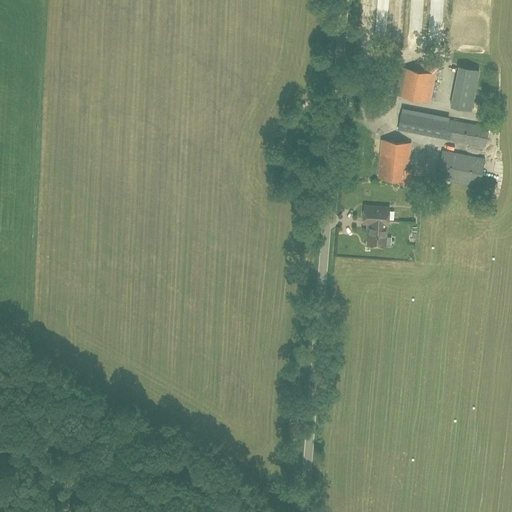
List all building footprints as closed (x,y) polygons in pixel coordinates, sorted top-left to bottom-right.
[(424,0),(424,24),(437,24),(438,0),(424,0)] [(383,7),(383,23),(396,23),(396,7),(383,7)] [(415,31),(415,8),(403,8),(403,35),(408,35),(408,31),(415,31)] [(450,107),(471,111),(478,71),(458,67),(450,107)] [(435,75),(414,71),(400,68),(394,96),(429,103),(435,75)] [(349,104),(349,115),(366,115),(367,104),(349,104)] [(398,131),(403,132),(485,147),(488,128),(401,112),(398,131)] [(411,144),(382,141),(379,179),(400,181),(399,185),(408,186),(410,170),(408,170),(411,144)] [(479,187),(484,160),(442,152),(437,179),(479,187)] [(372,223),(372,225),(372,229),(369,229),(368,246),(385,247),(387,226),(388,226),(389,209),(364,208),(363,222),(372,223)]
